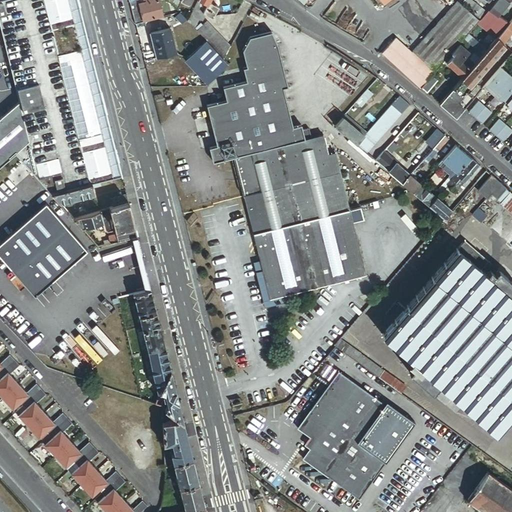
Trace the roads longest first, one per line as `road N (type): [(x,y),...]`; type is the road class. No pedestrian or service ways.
road 1 (tertiary): [(106,0),(235,511)]
road 2 (unclassified): [(284,7),(380,65),(511,179)]
